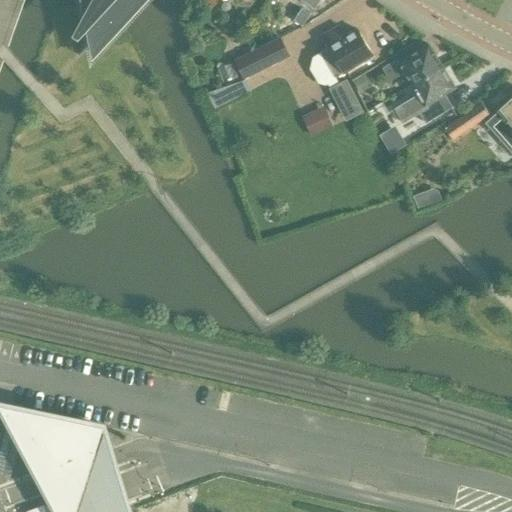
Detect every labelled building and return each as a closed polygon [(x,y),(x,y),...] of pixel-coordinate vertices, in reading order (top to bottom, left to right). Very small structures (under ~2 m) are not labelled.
[(80,0),(81,2),(82,8),(84,19),(92,61),(148,0),(80,0)] [(302,8),(294,20),(302,25),(310,14),(302,8)] [(320,52),(335,78),(373,55),(358,29),(345,37),(338,25),(322,35),(329,47),(320,52)] [(234,59),(244,78),(290,56),(280,36),(234,59)] [(405,71),(413,83),(442,66),(429,44),(400,62),(395,65),(393,62),(384,68),(391,79),(405,71)] [(442,66),(413,83),(419,94),(395,108),(403,122),(420,112),(426,122),(452,106),(445,93),(455,87),(442,66)] [(364,74),(352,81),(359,92),(370,85),(364,74)] [(499,110),(486,122),(511,151),(511,97),(503,106),(499,110)] [(357,100),(340,109),(346,120),(363,111),(357,100)] [(445,127),(453,139),(489,114),(482,102),(445,127)] [(302,116),(311,136),(333,126),(324,106),(302,116)] [(393,125),(378,134),(390,152),(405,143),(393,125)] [(420,193),(413,196),(418,208),(425,205),(420,193)] [(52,511),(133,511),(126,488),(117,458),(106,422),(0,397),(0,411),(39,487),(52,511)]
